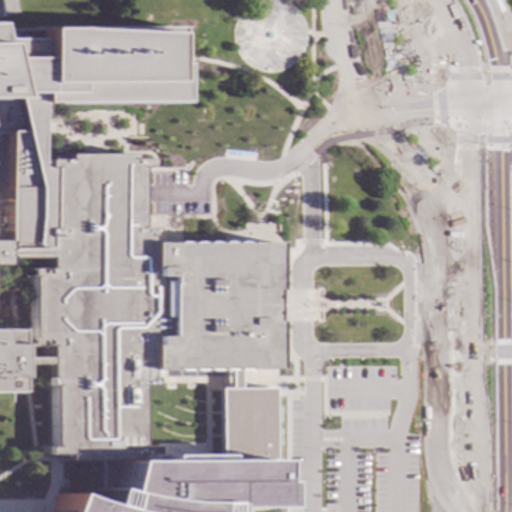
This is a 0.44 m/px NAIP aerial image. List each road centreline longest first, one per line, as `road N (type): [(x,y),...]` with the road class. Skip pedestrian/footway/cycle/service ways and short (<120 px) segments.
road 1 (tertiary): [(429,0),(456,67),(462,141),(467,511)]
road 2 (tertiary): [(497,511),(492,92),(468,0)]
